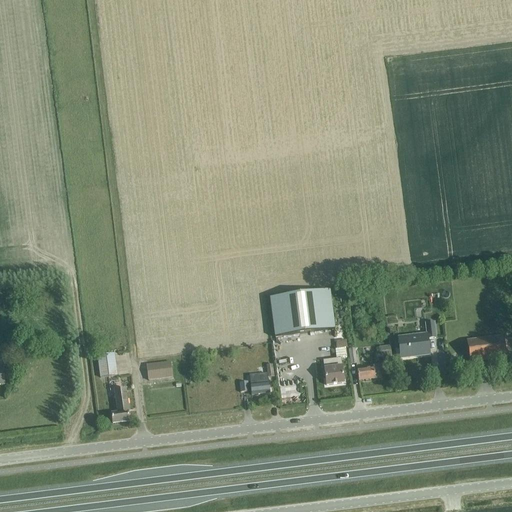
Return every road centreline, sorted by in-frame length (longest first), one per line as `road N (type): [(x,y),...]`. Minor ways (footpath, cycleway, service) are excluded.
road 1 (trunk): [(511,436),(0,499)]
road 2 (unclassified): [(0,460),(511,397)]
road 3 (trunk): [(50,511),(511,454)]
road 4 (track): [(144,443),(90,0)]
road 5 (unclassified): [(283,511),(511,483)]
road 6 (track): [(73,452),(86,402),(71,272)]
